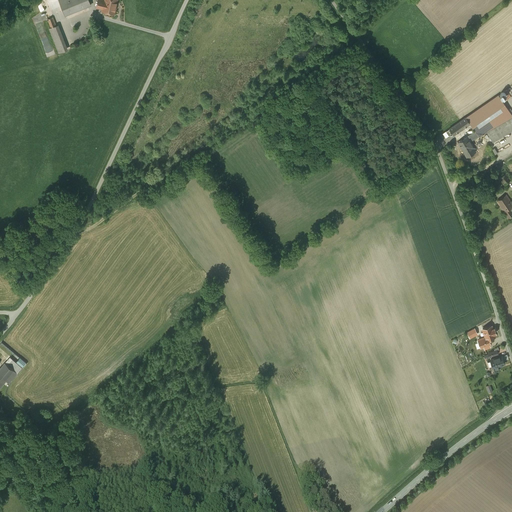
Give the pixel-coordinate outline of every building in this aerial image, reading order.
[(88,0),(59,0),(65,15),(91,5),(88,0)] [(105,0),(105,1),(102,0),(98,0),(97,7),(103,8),(103,11),(108,12),(108,13),(112,14),(114,13),(117,0),(105,0)] [(51,28),(50,28),(59,53),(66,50),(53,17),(48,19),(51,28)] [(466,117),(449,129),(453,134),(453,135),(470,124),(479,136),(487,132),(493,141),(511,130),(511,114),(498,95),(466,117)] [(453,134),(449,129),(443,133),(446,138),(450,135),(451,136),(453,134)] [(467,136),(458,142),(466,157),(476,152),(467,136)] [(503,183),(510,179),(506,173),(500,177),(503,183)] [(511,203),(506,195),(497,201),(505,212),(505,211),(509,209),(511,206),(511,203)] [(492,326),(483,329),(486,337),(478,339),(481,347),(490,344),(489,339),(495,337),(494,333),(496,333),(494,328),(493,329),(492,326)] [(475,328),(467,332),(470,337),(477,334),(475,328)] [(491,361),(487,362),(489,367),(493,366),(493,368),(504,364),(502,356),(490,360),(491,361)] [(8,359),(5,363),(17,373),(22,367),(12,359),(12,358),(11,359),(12,359),(10,361),(8,359)] [(5,363),(0,368),(0,390),(0,391),(2,388),(4,390),(17,373),(5,363)] [(0,391),(0,390),(0,404),(1,405),(8,397),(0,391)]
